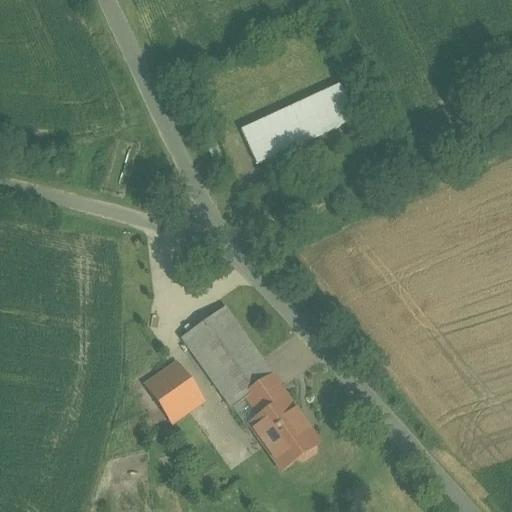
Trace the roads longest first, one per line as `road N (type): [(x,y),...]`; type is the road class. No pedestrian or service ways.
road 1 (unclassified): [(459,511),(215,236)]
road 2 (track): [(511,115),(250,231),(215,236)]
road 3 (unclassified): [(107,0),(215,236)]
road 4 (unclassified): [(215,236),(0,186)]
